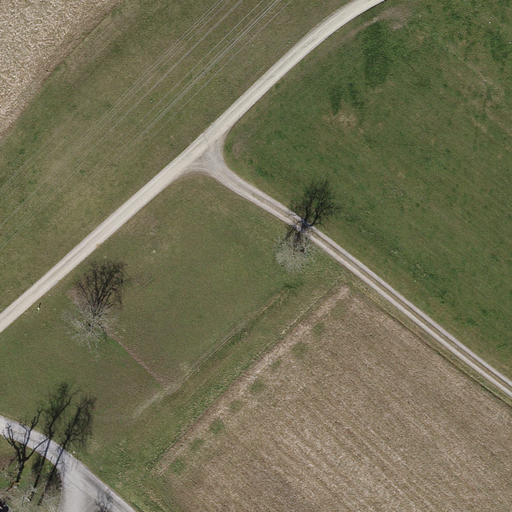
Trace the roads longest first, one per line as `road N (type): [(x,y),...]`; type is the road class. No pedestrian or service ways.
road 1 (track): [(0,324),(333,24),(374,0)]
road 2 (track): [(196,150),(511,384)]
road 3 (track): [(0,428),(89,480),(121,511)]
